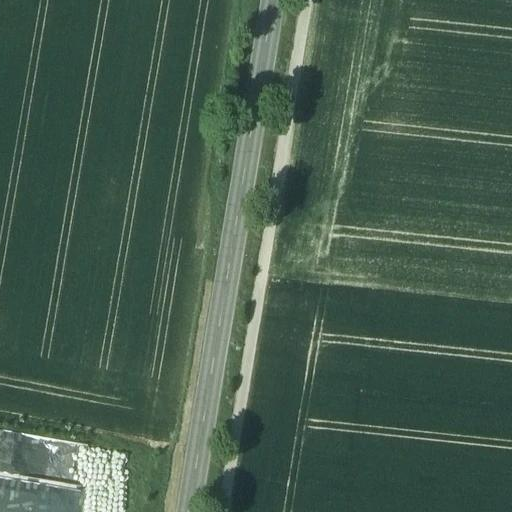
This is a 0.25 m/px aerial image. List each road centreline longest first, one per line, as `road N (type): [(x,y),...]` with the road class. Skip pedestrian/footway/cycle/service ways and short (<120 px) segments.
road 1 (track): [(224,511),(307,0)]
road 2 (tertiary): [(271,0),(190,511)]
